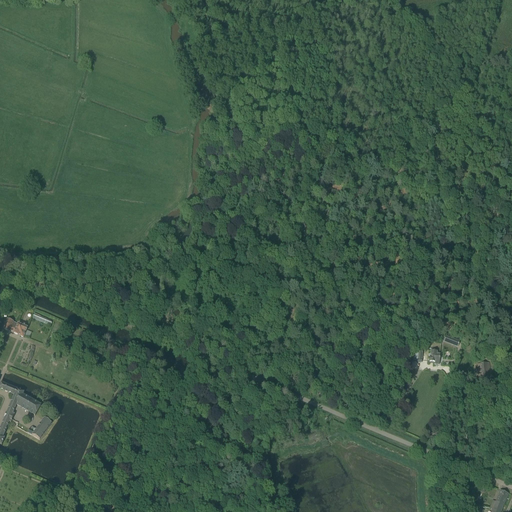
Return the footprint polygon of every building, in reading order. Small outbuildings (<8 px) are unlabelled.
[(25,332),(26,332),(27,328),(26,327),(27,327),(24,326),(25,325),(22,324),(21,325),(18,324),(13,322),(7,319),(3,329),(9,332),(14,334),(18,335),(20,336),(23,337),(25,332)] [(445,342),(457,346),(459,341),(447,336),(445,342)] [(439,365),(439,360),(440,354),(437,354),(437,352),(436,352),(431,351),(430,357),(429,361),(435,362),(435,365),(439,365)] [(477,364),(479,379),(492,377),(490,362),(477,364)] [(6,414),(13,417),(15,414),(13,413),(16,405),(35,416),(41,405),(23,395),(24,392),(1,382),(0,384),(0,389),(14,395),(6,413),(6,414)] [(4,418),(0,428),(0,444),(2,445),(5,438),(3,437),(9,422),(11,423),(12,420),(13,418),(13,417),(6,414),(5,415),(5,417),(4,418)] [(40,440),(52,424),(44,418),(36,430),(32,427),(31,428),(30,428),(27,433),(40,440)] [(211,428),(210,423),(207,421),(199,421),(197,427),(208,432),(211,428)] [(500,490),(495,502),(504,505),(508,494),(500,490)] [(500,511),(504,505),(495,502),(493,501),(491,504),(489,508),(492,510),(491,511),(500,511)]
